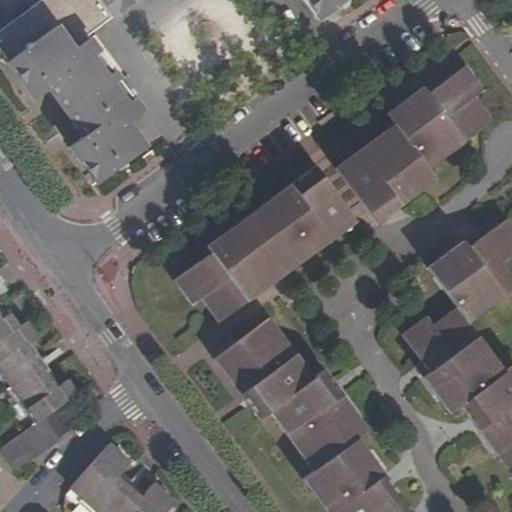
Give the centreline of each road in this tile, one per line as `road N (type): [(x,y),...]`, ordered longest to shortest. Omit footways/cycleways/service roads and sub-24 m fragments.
road 1 (residential): [(426,0),(201,166)]
road 2 (residential): [(143,379),(15,511)]
road 3 (residential): [(201,166),(65,266)]
road 4 (residential): [(245,511),(143,379)]
road 5 (residential): [(143,379),(65,266)]
